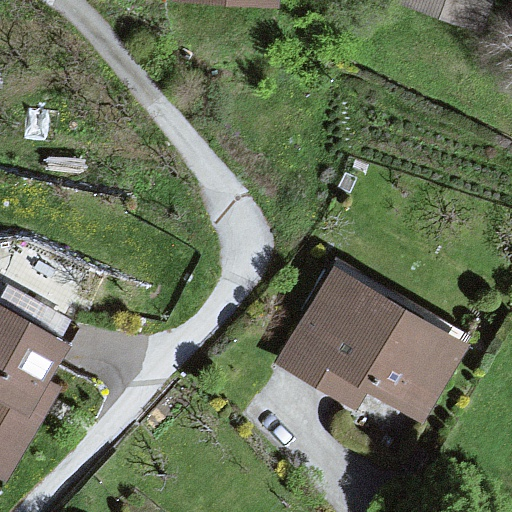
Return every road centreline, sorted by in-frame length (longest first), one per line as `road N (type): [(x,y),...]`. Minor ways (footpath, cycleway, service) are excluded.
road 1 (residential): [(30,511),(201,327),(236,265),(238,237),(222,186),(72,0)]
road 2 (track): [(277,412),(354,511)]
